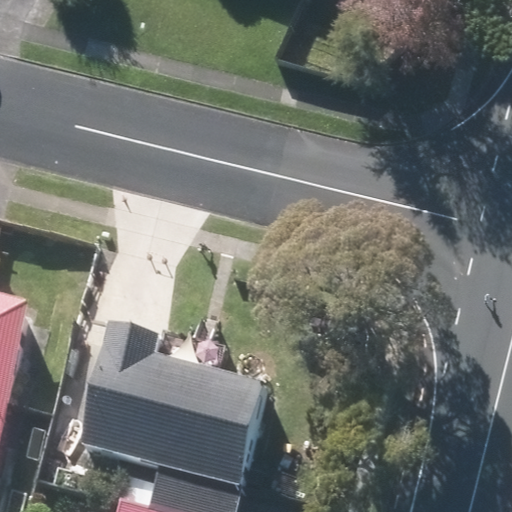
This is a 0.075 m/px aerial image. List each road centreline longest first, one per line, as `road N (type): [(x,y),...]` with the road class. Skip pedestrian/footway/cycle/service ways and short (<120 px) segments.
road 1 (residential): [(0,103),(511,232)]
road 2 (secondary): [(511,345),(468,511)]
